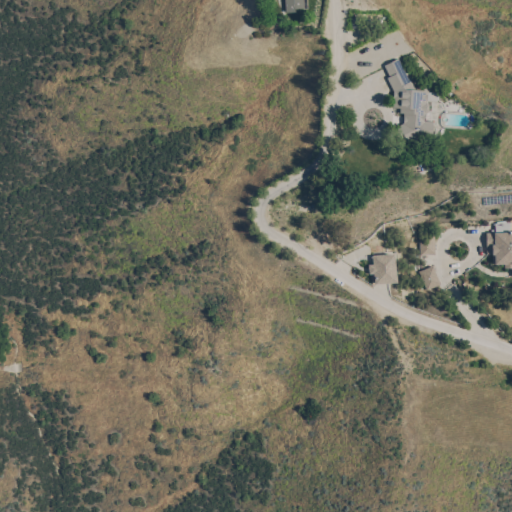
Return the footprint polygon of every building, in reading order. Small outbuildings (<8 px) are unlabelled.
[(303,0),(304,7),(295,8),(295,11),(286,12),(284,0),(303,0)] [(437,92),(438,93),(438,99),(437,101),(427,100),(427,101),(429,103),(428,111),(425,114),(425,121),(433,121),(433,124),(435,126),(434,132),(432,133),(432,137),(422,136),(408,144),(405,138),(403,139),(401,135),(399,136),(394,128),(404,123),(404,115),(404,113),(400,113),(400,107),(393,107),(394,90),(393,90),(387,77),(390,76),(384,65),(398,58),(410,80),(411,80),(416,89),(428,90),(428,91),(437,92)] [(510,231),(511,231),(511,268),(504,268),(504,264),(495,264),(495,263),(493,263),(492,253),(486,253),(486,232),(495,232),(495,223),(510,222),(510,231)] [(436,254),(421,255),(420,235),(435,234),(436,254)] [(397,282),(375,284),(374,273),(369,274),(368,264),(373,264),(372,255),(394,253),(397,282)] [(441,284),(427,290),(419,271),(433,265),(441,284)]
